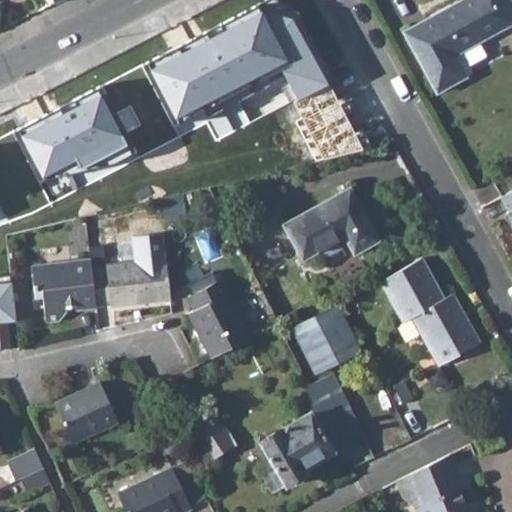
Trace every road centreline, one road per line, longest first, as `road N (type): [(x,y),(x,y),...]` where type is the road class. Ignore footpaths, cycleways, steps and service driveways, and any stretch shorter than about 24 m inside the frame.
road 1 (residential): [(342,0),(511,309)]
road 2 (residential): [(306,511),(464,423),(511,408)]
road 3 (residential): [(0,366),(153,336),(167,362)]
road 4 (residential): [(0,71),(140,0)]
